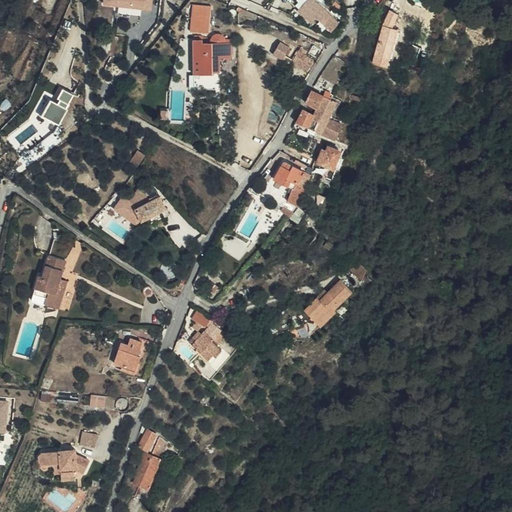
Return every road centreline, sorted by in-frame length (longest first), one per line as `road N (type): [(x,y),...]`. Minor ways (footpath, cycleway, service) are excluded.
road 1 (residential): [(375,0),(337,44),(252,181)]
road 2 (residential): [(188,306),(113,511)]
road 3 (residential): [(188,306),(18,195)]
road 4 (residential): [(252,181),(88,98)]
road 5 (unknown): [(197,285),(238,304),(340,274)]
road 6 (residential): [(252,181),(215,239),(188,306)]
